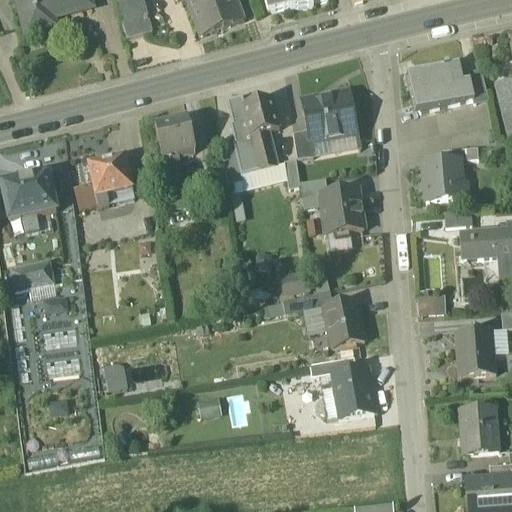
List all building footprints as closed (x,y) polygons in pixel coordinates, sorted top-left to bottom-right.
[(87,0),(14,0),(25,39),(55,31),(52,22),(91,12),(87,0)] [(123,0),(115,2),(126,44),(151,37),(141,0),(123,0)] [(183,0),(198,43),(243,28),(232,0),(183,0)] [(269,13),(270,16),(290,11),(290,13),(312,7),(312,5),(330,0),(263,0),(267,13),(269,13)] [(411,82),(419,118),(472,105),(473,105),(469,86),(462,87),(460,80),(458,70),(448,72),(447,70),(443,71),(444,73),(444,74),(411,82)] [(413,119),(419,118),(411,82),(444,74),(444,73),(404,82),(413,119)] [(469,86),(473,105),(472,105),(473,109),(487,106),(479,75),(460,80),(462,87),(469,86)] [(511,84),(495,89),(507,144),(511,142),(511,84)] [(305,139),(308,151),(356,143),(347,96),(299,105),(305,139)] [(232,148),(234,156),(240,181),(241,180),(251,178),(258,176),(250,142),(242,110),(244,110),(242,102),(226,106),(231,128),(229,129),(234,147),(232,148)] [(271,103),(244,110),(242,110),(250,142),(268,137),(279,135),(271,103)] [(160,162),(161,168),(171,165),(196,158),(186,123),(151,133),(160,162)] [(268,137),(250,142),(258,176),(277,172),(268,137)] [(292,141),(296,167),(310,165),(310,164),(308,151),(305,139),(292,141)] [(308,151),(310,164),(358,155),(356,143),(308,151)] [(441,157),(442,169),(459,167),(478,166),(477,154),(441,157)] [(243,186),(241,180),(240,181),(234,156),(222,159),(226,190),(243,186)] [(95,211),(96,214),(108,211),(106,202),(131,197),(128,181),(134,180),(130,163),(124,164),(123,162),(114,164),(113,160),(95,163),(96,169),(87,171),(87,173),(81,174),(85,191),(90,189),(95,211)] [(156,164),(169,210),(183,206),(171,165),(161,168),(160,162),(156,164)] [(295,166),(284,167),(284,170),(287,185),(288,195),(300,193),(299,190),(295,166)] [(422,170),(425,207),(457,205),(457,204),(468,203),(467,189),(461,189),(459,167),(442,169),(422,170)] [(284,170),(277,172),(258,176),(251,178),(254,193),(287,185),(284,170)] [(241,197),(254,193),(251,178),(241,180),(243,186),(226,190),(227,200),(230,199),(229,196),(240,194),(241,197)] [(0,191),(0,193),(8,228),(20,225),(36,221),(54,217),(45,181),(0,191)] [(300,193),(302,204),(320,202),(319,201),(327,200),(325,186),(299,190),(300,193)] [(74,193),(78,215),(95,211),(90,189),(85,191),(74,193)] [(245,226),(241,197),(240,194),(229,196),(230,199),(235,227),(245,226)] [(326,242),(328,241),(349,238),(360,237),(357,220),(361,220),(357,195),(327,200),(319,201),(320,202),(321,213),(326,242)] [(106,202),(108,211),(133,206),(131,197),(106,202)] [(444,219),(445,235),(471,232),(470,217),(444,219)] [(40,237),(36,221),(20,225),(24,240),(40,237)] [(503,265),(504,295),(511,293),(511,228),(510,229),(511,236),(462,240),(464,268),(499,266),(503,265)] [(352,254),(349,238),(328,241),(330,258),(352,254)] [(9,277),(14,298),(27,295),(52,290),(47,269),(9,277)] [(280,280),(282,301),(310,298),(307,277),(280,280)] [(52,290),(27,295),(29,307),(55,301),(52,290)] [(203,297),(184,295),(182,321),(201,322),(203,297)] [(301,305),(304,317),(321,313),(322,315),(332,313),(329,299),(316,302),(301,305)] [(417,303),(418,323),(446,320),(445,301),(417,303)] [(284,321),(301,318),(304,317),(301,305),(281,309),(284,320),(284,321)] [(501,319),(511,318),(511,305),(500,306),(501,319)] [(327,339),(331,354),(363,347),(354,308),(332,313),(322,315),(327,339)] [(263,325),(284,320),(281,309),(260,314),(263,325)] [(321,313),(304,317),(301,318),(307,344),(327,339),(322,315),(321,313)] [(511,319),(501,320),(502,337),(506,336),(511,335),(511,319)] [(457,349),(461,383),(493,381),(489,336),(475,337),(474,336),(470,336),(470,337),(454,339),(455,349),(457,349)] [(502,337),(492,337),(494,361),(508,360),(506,336),(502,337)] [(308,371),(310,383),(318,382),(330,380),(354,376),(352,364),(308,371)] [(124,369),(102,373),(106,399),(128,395),(124,369)] [(129,370),(129,391),(162,391),(161,381),(148,381),(147,370),(129,370)] [(334,403),(337,423),(371,417),(364,374),(354,376),(330,380),(334,403)] [(318,382),(322,405),(334,403),(330,380),(318,382)] [(218,403),(197,406),(200,425),(221,421),(218,403)] [(325,425),(337,423),(334,403),(322,405),(325,425)] [(67,407),(48,409),(49,422),(68,421),(67,407)] [(459,416),(462,461),(498,458),(494,413),(459,416)] [(98,450),(68,456),(70,467),(100,461),(98,450)] [(56,458),(26,464),(28,475),(58,469),(56,458)] [(488,473),(489,485),(511,483),(511,484),(511,470),(509,471),(488,473)] [(465,486),(467,511),(511,511),(511,496),(511,484),(511,483),(489,485),(465,486)]
